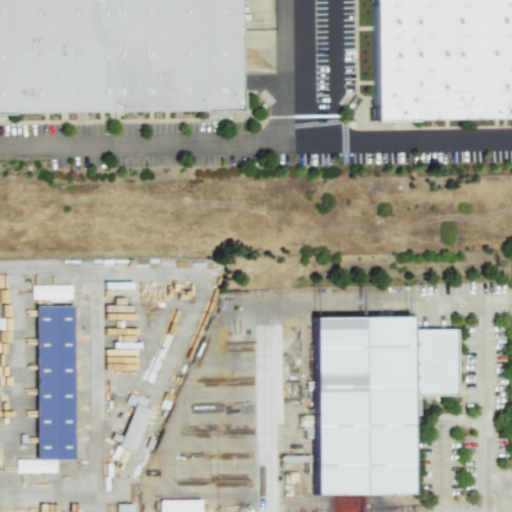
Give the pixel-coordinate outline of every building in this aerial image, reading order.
[(0,0),(235,0),(238,113),(0,118),(0,0)] [(371,0),(511,0),(511,122),(374,125),(371,0)] [(31,299),(64,298),(64,287),(31,287),(31,299)] [(37,307),(75,307),(74,455),(36,455),(37,307)] [(311,323),(410,322),(411,497),(312,498),(311,323)] [(150,402),(128,394),(125,403),(131,405),(120,436),(111,433),(108,441),(132,450),(150,402)] [(157,500),(157,511),(198,511),(199,499),(157,500)]
